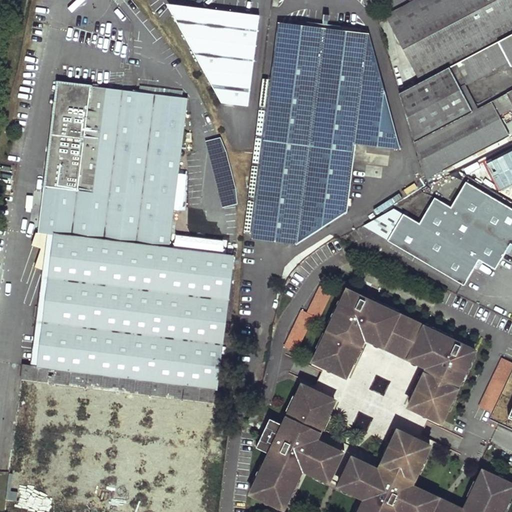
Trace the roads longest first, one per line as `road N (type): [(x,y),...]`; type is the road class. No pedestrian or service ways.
road 1 (residential): [(68,0),(37,126),(0,391)]
road 2 (residential): [(337,261),(314,279),(276,350),(267,394),(236,440),(227,511)]
road 3 (residential): [(511,440),(464,417),(502,336),(437,307)]
road 4 (unknown): [(52,51),(181,84)]
